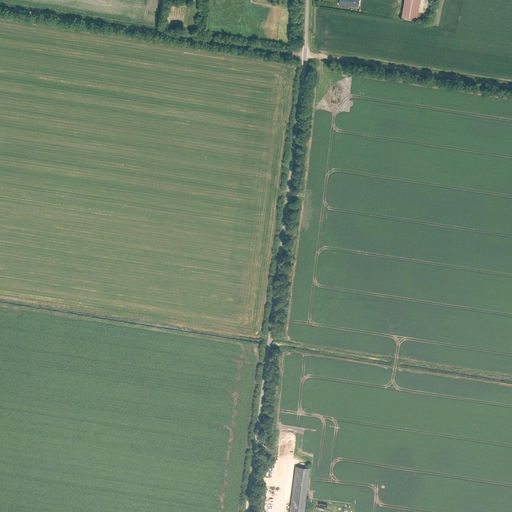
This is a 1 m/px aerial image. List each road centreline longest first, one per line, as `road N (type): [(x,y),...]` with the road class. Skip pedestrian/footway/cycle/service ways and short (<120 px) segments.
road 1 (track): [(511,86),(0,10)]
road 2 (unclassified): [(306,0),(245,511)]
